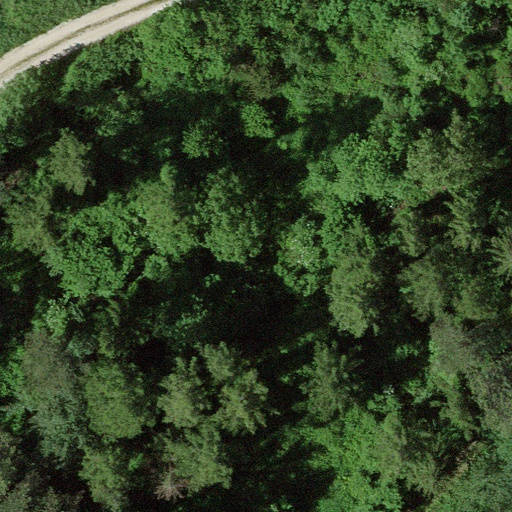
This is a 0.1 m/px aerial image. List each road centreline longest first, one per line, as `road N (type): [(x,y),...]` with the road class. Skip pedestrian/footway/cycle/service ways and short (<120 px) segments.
road 1 (track): [(186,0),(105,36),(0,105)]
road 2 (track): [(511,388),(476,443),(410,511)]
